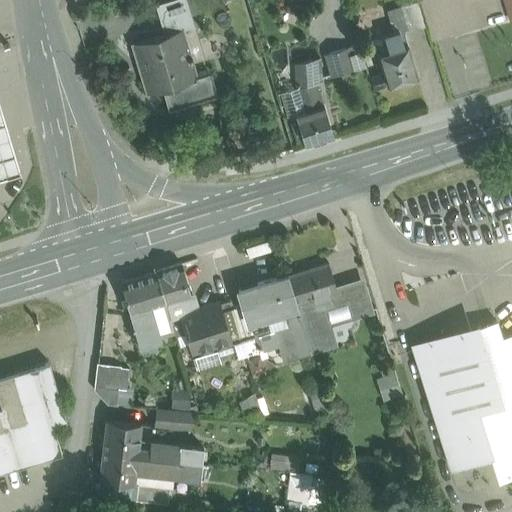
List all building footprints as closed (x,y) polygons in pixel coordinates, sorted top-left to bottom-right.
[(186,0),(168,0),(156,4),(165,33),(173,31),(173,32),(182,30),(194,26),(186,0)] [(417,3),(404,7),(411,31),(425,27),(417,3)] [(391,23),(370,29),(375,47),(386,43),(384,36),(394,33),(391,23)] [(165,33),(135,42),(139,56),(136,57),(141,74),(147,72),(153,91),(163,88),(197,78),(196,77),(182,30),(173,32),(173,31),(165,33)] [(394,33),(384,36),(386,43),(389,51),(378,55),(387,86),(418,77),(408,46),(404,47),(399,31),(394,33)] [(348,47),(325,54),(326,57),(318,59),(319,78),(354,68),(348,47)] [(318,59),(296,64),(297,87),(314,83),(319,82),(319,78),(318,59)] [(210,72),(196,77),(197,78),(163,88),(169,107),(216,93),(210,72)] [(314,83),(297,87),(304,111),(288,116),(296,142),(303,140),(304,145),(333,136),(324,105),(321,106),(314,83)] [(0,178),(20,172),(0,106),(0,178)] [(328,262),(287,274),(296,304),(309,350),(333,342),(327,324),(353,316),(353,318),(355,318),(354,314),(352,315),(344,288),(336,290),(328,262)] [(181,264),(156,271),(165,302),(165,303),(190,295),(181,264)] [(156,271),(121,282),(130,313),(145,308),(165,302),(156,271)] [(287,274),(257,283),(257,284),(262,298),(254,300),(259,316),(296,304),(287,274)] [(361,282),(344,288),(352,315),(354,314),(369,309),(361,282)] [(257,283),(238,290),(242,304),(243,304),(251,333),(252,332),(263,329),(259,316),(254,300),(262,298),(257,284),(257,283)] [(190,295),(165,303),(175,335),(186,332),(181,314),(195,310),(190,295)] [(237,326),(229,299),(218,303),(226,329),(237,326)] [(195,310),(181,314),(186,332),(193,353),(216,346),(230,342),(226,329),(218,303),(195,310)] [(296,304),(259,316),(263,329),(252,332),(257,348),(285,340),(289,355),(309,350),(296,304)] [(145,308),(130,313),(139,345),(155,341),(145,308)] [(511,370),(502,337),(496,320),(477,327),(501,403),(469,413),(451,356),(420,365),(453,469),(491,457),(511,450),(511,370)] [(237,326),(226,329),(230,342),(241,338),(237,326)] [(477,327),(445,337),(451,356),(469,413),(501,403),(477,327)] [(511,333),(502,337),(511,370),(511,333)] [(414,346),(420,365),(451,356),(445,337),(414,346)] [(216,346),(193,353),(197,366),(215,361),(218,353),(216,346)] [(49,362),(0,376),(0,403),(1,406),(0,406),(0,470),(61,452),(53,424),(66,419),(49,362)] [(121,366),(97,363),(94,387),(118,390),(121,366)] [(392,365),(381,369),(383,376),(390,397),(401,394),(395,373),(394,373),(392,365)] [(94,387),(93,398),(98,406),(116,408),(118,390),(94,387)] [(133,391),(118,390),(116,408),(131,410),(133,391)] [(193,412),(156,409),(153,426),(191,429),(193,412)] [(140,424),(106,420),(102,450),(137,454),(138,446),(140,424)] [(179,444),(150,440),(149,447),(138,446),(137,454),(177,458),(179,444)] [(197,446),(179,444),(177,458),(195,460),(197,446)] [(137,454),(102,450),(99,480),(133,483),(136,461),(137,454)] [(511,476),(511,450),(491,457),(498,481),(511,476)] [(177,458),(137,454),(136,461),(147,463),(146,469),(175,473),(175,472),(177,458)] [(195,460),(177,458),(175,472),(193,474),(195,460)] [(322,507),(326,475),(304,473),(300,505),(322,507)] [(164,474),(148,474),(149,485),(138,486),(139,499),(165,498),(164,474)]
